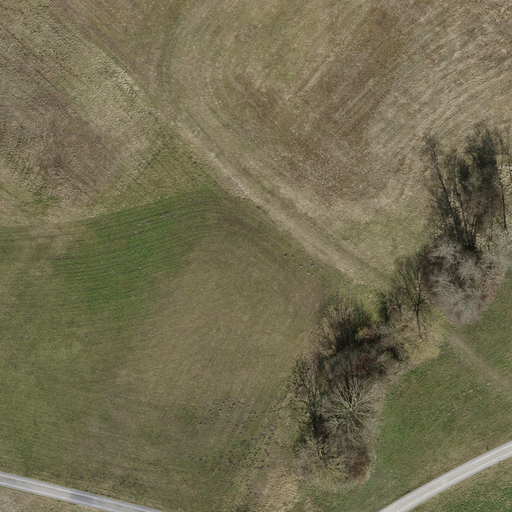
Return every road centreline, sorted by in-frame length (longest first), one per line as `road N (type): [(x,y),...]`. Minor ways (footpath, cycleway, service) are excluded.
road 1 (track): [(511,448),(392,511)]
road 2 (track): [(0,480),(128,511)]
